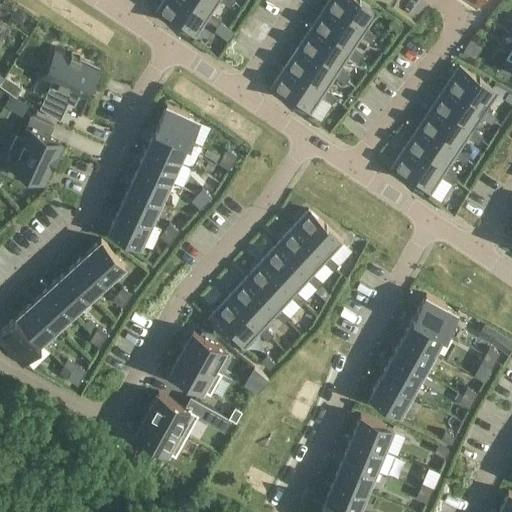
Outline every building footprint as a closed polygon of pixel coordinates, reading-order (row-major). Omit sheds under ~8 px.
[(163,0),(157,9),(196,35),(207,19),(210,15),(187,0),(163,0)] [(187,0),(210,15),(211,12),(219,0),(187,0)] [(329,0),(326,5),(365,31),(366,29),(378,11),(362,0),(329,0)] [(312,25),(351,51),(353,49),(362,36),(365,31),(326,5),(312,25)] [(207,19),(217,26),(222,19),(211,12),(210,15),(207,19)] [(403,24),(393,17),(389,24),(399,31),(403,24)] [(299,45),(338,71),(340,69),(348,56),(351,51),(312,25),(299,45)] [(376,36),(366,29),(365,31),(362,36),(372,43),(376,36)] [(285,66),(324,92),(326,89),(335,76),(338,71),(299,45),(285,66)] [(52,80),(47,92),(74,104),(80,92),(85,95),(98,67),(80,58),(81,57),(80,56),(79,58),(72,55),(73,53),(72,53),(71,54),(55,46),(54,47),(55,48),(43,75),(52,80)] [(351,51),(348,56),(358,63),(363,56),(353,49),(351,51)] [(500,68),(510,74),(511,70),(511,60),(506,57),(500,68)] [(446,85),(485,111),(499,91),(460,65),(446,85)] [(272,86),(311,112),(322,96),(324,92),(285,66),(272,86)] [(350,76),(340,69),(338,71),(335,76),(345,82),(350,76)] [(0,85),(11,93),(16,96),(22,86),(6,76),(0,85)] [(432,105),(471,131),(473,129),(481,116),(485,111),(446,85),(432,105)] [(322,96),(332,102),(336,96),(326,89),(324,92),(322,96)] [(167,103),(157,124),(189,139),(199,118),(167,103)] [(419,125),(458,152),(459,149),(468,136),(471,131),(432,105),(419,125)] [(485,111),(481,116),(491,123),(495,117),(485,111)] [(17,155),(12,166),(44,181),(61,143),(48,137),(53,124),(32,114),(25,128),(29,129),(24,140),(16,136),(9,151),(17,155)] [(157,124),(148,145),(180,160),(189,139),(157,124)] [(419,125),(405,146),(444,172),(446,169),(455,156),(458,152),(419,125)] [(471,131),(468,136),(478,143),(483,136),(473,129),(471,131)] [(148,145),(138,166),(170,181),(180,160),(148,145)] [(392,166),(431,192),(441,176),(444,172),(405,146),(392,166)] [(237,154),(227,148),(223,155),(233,161),(237,154)] [(455,156),(465,163),(470,156),(459,149),(458,152),(455,156)] [(219,162),(229,168),(233,161),(223,155),(219,162)] [(138,166),(128,187),(160,202),(170,181),(138,166)] [(441,176),(452,183),(456,176),(446,169),(444,172),(441,176)] [(128,187),(119,208),(151,223),(160,202),(128,187)] [(203,187),(197,193),(206,201),(211,195),(203,187)] [(192,199),(201,207),(206,201),(197,193),(192,199)] [(109,229),(141,244),(151,223),(119,208),(109,229)] [(292,227),(327,259),(330,255),(343,241),(309,209),(292,227)] [(169,222),(164,228),(174,236),(179,229),(169,222)] [(276,245),(310,277),(314,273),(324,261),(327,259),(292,227),(276,245)] [(160,235),(169,242),(174,236),(164,228),(160,235)] [(101,238),(84,254),(108,280),(125,265),(101,238)] [(259,263),(294,295),(297,291),(308,279),(310,277),(276,245),(259,263)] [(67,270),(91,296),(108,280),(84,254),(67,270)] [(324,261),(333,269),(338,264),(330,255),(327,259),(324,261)] [(242,280),(277,312),(281,308),(292,297),(294,295),(259,263),(242,280)] [(50,285),(73,311),(91,296),(67,270),(50,285)] [(308,279),(317,287),(322,281),(314,273),(308,279)] [(226,298),(261,330),(265,326),(275,314),(277,312),(242,280),(226,298)] [(33,301),(56,327),(73,311),(50,285),(33,301)] [(132,293),(122,285),(117,292),(127,299),(132,293)] [(292,297),(300,305),(306,299),(297,291),(294,295),(292,297)] [(117,292),(113,298),(122,306),(127,299),(117,292)] [(415,314),(445,331),(457,311),(426,294),(415,314)] [(209,316),(244,348),(259,332),(261,330),(226,298),(209,316)] [(16,316),(39,342),(56,327),(33,301),(16,316)] [(275,314),(284,323),(290,317),(281,308),(277,312),(275,314)] [(403,334),(434,351),(445,331),(415,314),(403,334)] [(0,330),(0,333),(22,358),(39,342),(16,316),(0,330)] [(98,326),(94,333),(104,339),(108,332),(98,326)] [(259,332),(268,340),(274,334),(265,326),(261,330),(259,332)] [(213,368),(214,367),(225,347),(193,329),(182,350),(213,368)] [(495,343),(509,350),(511,344),(511,338),(500,332),(495,343)] [(94,333),(89,340),(100,346),(104,339),(94,333)] [(392,354),(423,371),(434,351),(403,334),(392,354)] [(485,353),(496,359),(499,352),(489,346),(485,353)] [(222,372),(214,367),(213,368),(182,350),(170,371),(210,393),(222,372)] [(481,360),(492,366),(496,359),(485,353),(481,360)] [(261,360),(270,368),(275,363),(266,354),(261,360)] [(381,375),(411,392),(423,371),(392,354),(381,375)] [(86,369),(76,363),(72,370),(82,376),(86,369)] [(261,383),(266,376),(256,369),(251,375),(261,383)] [(72,370),(67,377),(78,383),(82,376),(72,370)] [(369,395),(400,412),(411,392),(381,375),(369,395)] [(463,393),(473,399),(477,392),(467,386),(463,393)] [(187,435),(198,415),(210,421),(216,411),(191,396),(185,406),(159,391),(147,412),(187,435)] [(459,400),(469,406),(473,399),(463,393),(459,400)] [(235,406),(229,417),(236,421),(242,410),(235,406)] [(176,455),(187,435),(147,412),(135,433),(176,455)] [(352,435),(384,448),(393,427),(360,413),(352,435)] [(441,438),(452,443),(455,435),(444,430),(441,438)] [(343,456),(375,470),(384,448),(352,435),(343,456)] [(434,451),(445,456),(449,449),(438,443),(434,451)] [(334,478),(366,491),(375,470),(343,456),(334,478)] [(325,499),(355,511),(357,511),(366,491),(334,478),(325,499)] [(419,488),(430,493),(433,486),(422,481),(419,488)] [(416,496),(427,501),(430,493),(419,488),(416,496)] [(499,511),(500,511),(511,511),(511,491),(508,490),(499,511)] [(319,511),(355,511),(325,499),(319,511)]
